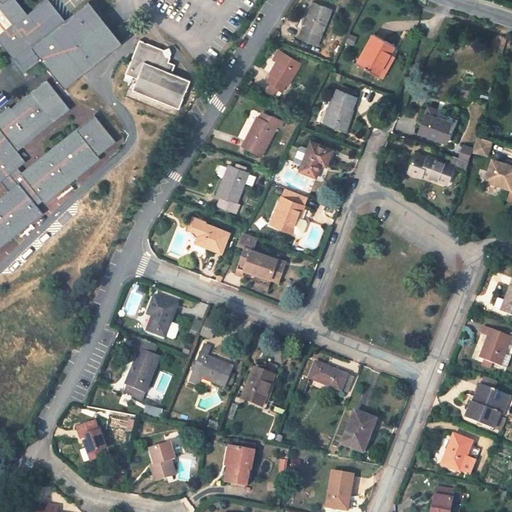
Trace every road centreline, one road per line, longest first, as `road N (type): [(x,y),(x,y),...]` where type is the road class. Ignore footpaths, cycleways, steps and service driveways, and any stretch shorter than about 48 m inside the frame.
road 1 (residential): [(129,259),(280,0)]
road 2 (residential): [(359,186),(473,262),(427,378)]
road 3 (residential): [(32,445),(129,259)]
road 4 (residential): [(129,259),(304,331)]
road 5 (residential): [(359,186),(304,331)]
road 6 (residential): [(32,445),(93,499),(165,511)]
road 7 (residential): [(427,378),(380,511)]
road 8 (residential): [(304,331),(427,378)]
